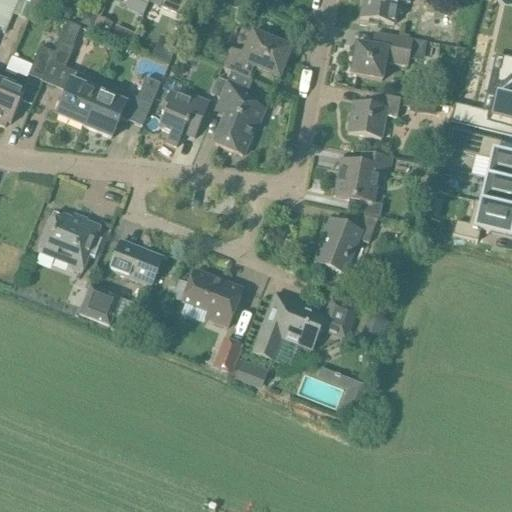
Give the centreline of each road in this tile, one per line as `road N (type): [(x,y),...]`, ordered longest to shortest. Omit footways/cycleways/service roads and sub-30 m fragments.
road 1 (residential): [(266,191),(285,187),(296,167),(326,0)]
road 2 (residential): [(239,258),(135,214),(141,176)]
road 3 (residential): [(0,157),(141,176)]
road 4 (residential): [(141,176),(266,191)]
